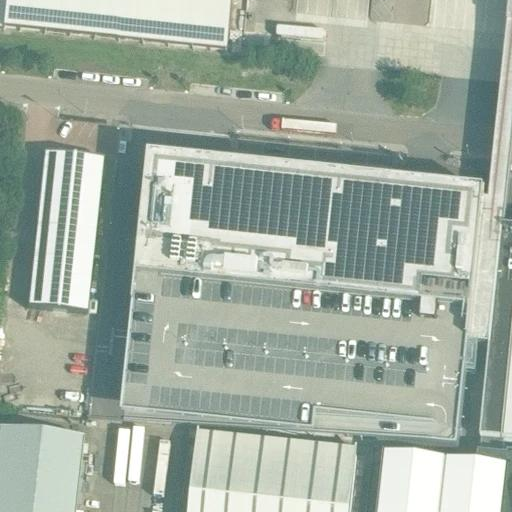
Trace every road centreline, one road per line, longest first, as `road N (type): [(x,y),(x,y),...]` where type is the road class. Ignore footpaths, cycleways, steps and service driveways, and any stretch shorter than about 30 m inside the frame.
road 1 (unclassified): [(511,144),(0,90)]
road 2 (unknown): [(38,94),(24,297),(37,338),(57,361)]
